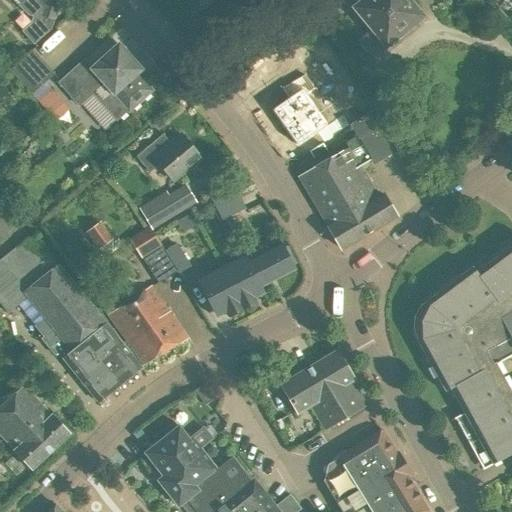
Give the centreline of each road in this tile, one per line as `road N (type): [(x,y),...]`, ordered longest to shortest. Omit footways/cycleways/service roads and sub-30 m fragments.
road 1 (tertiary): [(334,287),(247,134),(120,0)]
road 2 (tertiary): [(78,463),(155,395),(334,287)]
road 3 (tertiary): [(457,511),(334,287)]
road 4 (tertiary): [(334,287),(511,153)]
